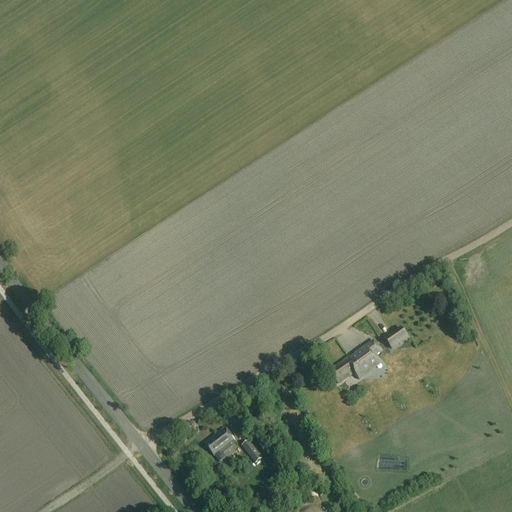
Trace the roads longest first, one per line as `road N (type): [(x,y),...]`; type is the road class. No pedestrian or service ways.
road 1 (track): [(127,454),(511,220)]
road 2 (tertiary): [(192,511),(0,261)]
road 3 (track): [(511,404),(447,260)]
